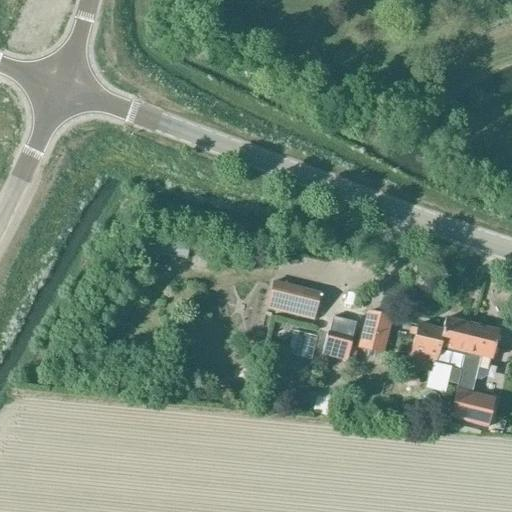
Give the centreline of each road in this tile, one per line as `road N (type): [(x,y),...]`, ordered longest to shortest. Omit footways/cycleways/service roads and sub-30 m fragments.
road 1 (unclassified): [(511,249),(61,94)]
road 2 (unclassified): [(0,225),(61,94)]
